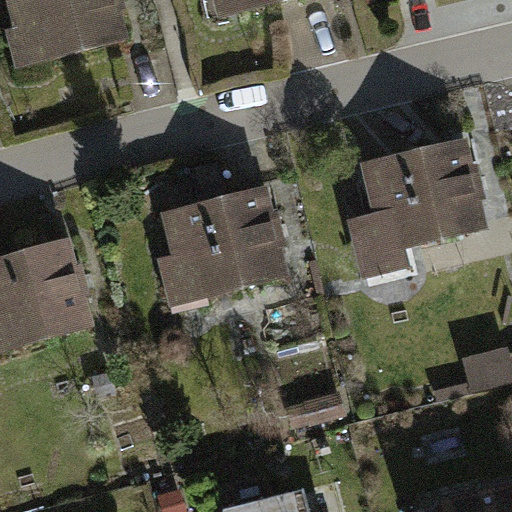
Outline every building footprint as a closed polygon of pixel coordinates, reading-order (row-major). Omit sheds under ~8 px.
[(121,0),(10,0),(32,70),(134,38),(121,0)] [(230,0),(233,13),(300,0),(230,0)] [(472,141),(371,167),(395,255),(495,229),(472,141)] [(270,189),(163,226),(191,307),(298,271),(270,189)] [(75,247),(0,270),(0,348),(4,360),(101,330),(75,247)] [(466,511),(511,511),(511,501),(510,492),(465,504),(466,511)] [(306,511),(302,494),(233,511),(306,511)]
